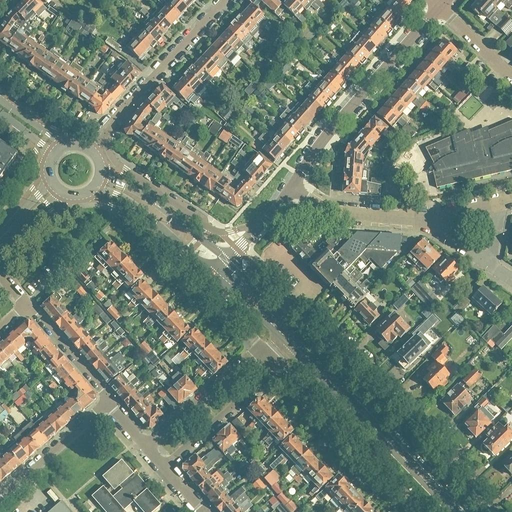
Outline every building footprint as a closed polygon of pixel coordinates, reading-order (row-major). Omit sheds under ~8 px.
[(46,9),(36,0),(23,0),(24,0),(22,2),(34,14),(38,18),(46,9)] [(187,9),(177,0),(165,0),(164,2),(167,5),(167,6),(179,17),(187,9)] [(195,0),(194,0),(177,0),(187,9),(195,0)] [(259,0),(260,1),(261,0),(246,0),(247,1),(248,2),(251,5),(252,5),(256,8),(259,5),(259,1),(258,0),(259,0)] [(281,5),(275,0),(261,0),(260,1),(273,13),(274,13),(278,16),(284,10),(280,6),(281,5)] [(302,8),(294,0),(286,0),(282,5),(295,16),(302,23),(305,19),(298,13),(302,8)] [(319,8),(310,0),(294,0),(302,8),(303,7),(306,10),(311,5),(316,10),(319,8)] [(398,0),(396,3),(404,10),(412,2),(411,1),(412,0),(411,0),(398,0)] [(511,28),(511,23),(495,8),(485,0),(478,0),(478,1),(476,1),(473,3),(474,6),(471,9),(477,15),(479,13),(486,18),(491,13),(500,20),(495,25),(506,35),(511,28)] [(511,6),(504,0),(485,0),(495,8),(500,3),(508,10),(511,6)] [(407,12),(404,10),(396,3),(395,1),(387,10),(399,21),(407,12)] [(26,23),(34,14),(22,2),(21,3),(18,6),(13,11),(20,18),(25,23),(26,23)] [(350,3),(348,6),(353,12),(356,9),(350,3)] [(98,4),(91,12),(95,16),(102,8),(98,4)] [(261,29),(268,20),(256,8),(252,5),(251,5),(243,13),(255,24),(259,28),(261,29)] [(179,17),(167,6),(159,14),(171,26),(179,17)] [(47,11),(56,17),(59,13),(50,7),(47,11)] [(387,10),(386,10),(384,13),(380,9),(375,16),(392,31),(393,30),(397,26),(396,25),(399,21),(387,10)] [(18,30),(25,23),(20,18),(13,11),(6,19),(5,21),(0,27),(0,41),(0,42),(0,41),(7,47),(14,38),(13,37),(18,30)] [(171,26),(159,14),(156,12),(152,16),(149,13),(146,17),(148,19),(147,19),(163,34),(171,26)] [(259,28),(255,24),(243,13),(240,17),(239,16),(235,20),(235,21),(252,37),(256,34),(261,29),(259,28)] [(88,15),(83,20),(87,23),(92,18),(88,15)] [(392,32),(392,31),(375,16),(375,15),(367,24),(368,25),(371,28),(383,39),(387,35),(388,36),(392,32)] [(85,24),(79,19),(77,22),(82,27),(85,24)] [(163,34),(147,19),(144,23),(147,26),(143,31),(156,44),(156,43),(157,43),(161,39),(159,38),(163,34)] [(72,21),(69,25),(78,32),(82,28),(72,21)] [(252,37),(235,21),(234,22),(233,21),(230,25),(231,27),(228,30),(248,49),(249,50),(252,47),(247,43),(252,37)] [(22,36),(24,34),(26,31),(31,34),(34,29),(30,26),(26,23),(25,23),(18,30),(13,37),(14,38),(7,47),(12,50),(12,52),(17,56),(28,40),(22,36)] [(94,28),(88,24),(84,30),(91,34),(94,28)] [(89,33),(82,28),(79,32),(86,37),(89,33)] [(383,39),(371,28),(363,37),(376,47),(383,39)] [(156,44),(143,31),(138,36),(130,29),(127,32),(135,39),(147,51),(150,47),(152,49),(156,45),(155,44),(156,44)] [(248,49),(228,30),(220,39),(232,50),(235,53),(241,47),(246,52),(248,49)] [(368,56),(376,47),(363,37),(359,33),(351,41),(368,56)] [(91,36),(86,42),(92,47),(97,41),(91,36)] [(27,63),(38,47),(34,44),(35,42),(29,38),(28,40),(17,56),(18,56),(18,58),(21,59),(22,59),(27,63)] [(122,49),(108,38),(104,43),(119,53),(122,49)] [(147,51),(135,39),(132,42),(129,39),(123,45),(139,60),(147,51)] [(212,47),(224,58),(227,61),(228,61),(230,63),(237,55),(235,53),(232,50),(220,39),(212,47)] [(450,58),(456,51),(443,40),(441,42),(440,42),(437,45),(438,47),(434,51),(454,69),(464,78),(473,68),(468,64),(463,69),(450,58)] [(368,56),(351,41),(343,50),(348,54),(361,66),(362,65),(366,61),(365,60),(368,56)] [(98,50),(104,54),(109,48),(102,44),(98,50)] [(37,70),(48,54),(44,51),(45,49),(40,45),(39,48),(38,47),(27,63),(28,64),(28,65),(31,67),(32,67),(33,68),(33,67),(37,70)] [(224,58),(212,47),(204,55),(216,66),(220,70),(228,62),(227,61),(224,58)] [(47,78),(60,59),(61,57),(51,50),(48,54),(37,70),(42,73),(42,75),(47,78)] [(280,51),(274,57),(279,62),(285,55),(280,51)] [(361,66),(348,54),(342,59),(332,51),(330,54),(352,74),(356,70),(357,71),(361,67),(361,66)] [(454,69),(434,51),(426,60),(438,71),(443,66),(451,73),(454,69)] [(352,74),(330,54),(328,56),(334,61),(334,62),(336,63),(335,64),(334,64),(330,69),(332,71),(346,83),(347,83),(351,79),(349,77),(352,74)] [(208,75),(216,66),(204,55),(196,64),(208,75)] [(57,84),(72,64),(68,61),(66,63),(60,59),(47,78),(51,81),(52,81),(57,84)] [(434,76),(438,71),(426,60),(418,69),(438,87),(441,83),(434,76)] [(67,92),(68,91),(78,76),(83,69),(73,62),(72,64),(57,84),(61,87),(62,88),(62,89),(65,91),(66,91),(67,92)] [(140,74),(127,63),(119,71),(132,83),(137,78),(137,77),(140,74)] [(104,75),(109,68),(104,64),(99,71),(104,75)] [(208,75),(196,64),(193,68),(191,66),(187,71),(188,71),(187,71),(201,84),(204,88),(212,79),(208,75)] [(438,87),(418,69),(410,78),(422,89),(427,84),(435,91),(438,87)] [(132,83),(119,71),(111,80),(116,85),(123,92),(132,83)] [(201,84),(187,71),(186,72),(182,76),(184,77),(180,81),(193,93),(197,96),(204,88),(201,84)] [(332,71),(324,80),(337,91),(341,87),(342,88),(346,84),(345,84),(346,83),(332,71)] [(337,91),(324,80),(321,77),(319,75),(311,84),(312,85),(316,88),(331,101),(331,100),(335,96),(334,95),(337,91)] [(78,98),(88,83),(78,76),(68,91),(72,94),(73,96),(75,98),(77,98),(78,98)] [(418,95),(422,89),(410,78),(402,87),(427,109),(430,105),(418,95)] [(268,80),(262,87),(267,91),(273,84),(268,80)] [(486,80),(474,93),(479,98),(491,85),(486,80)] [(193,93),(180,81),(172,89),(185,101),(193,93)] [(89,104),(95,96),(100,88),(96,85),(94,87),(88,83),(78,98),(82,102),(84,101),(89,104)] [(256,88),(251,83),(244,90),(249,95),(256,88)] [(101,115),(123,92),(116,85),(108,94),(107,94),(101,100),(95,96),(89,104),(96,109),(95,110),(97,114),(101,115)] [(184,106),(174,97),(162,85),(159,89),(158,88),(153,94),(166,106),(171,100),(172,100),(181,109),(184,106)] [(331,101),(316,88),(312,85),(307,90),(311,94),(308,97),(310,98),(322,109),(325,105),(326,106),(330,102),(331,101)] [(427,109),(402,87),(394,96),(406,108),(411,102),(419,109),(423,113),(427,109)] [(458,104),(466,96),(460,90),(452,99),(458,104)] [(166,106),(153,94),(145,103),(152,109),(156,113),(158,115),(158,114),(166,106)] [(402,113),(406,108),(394,96),(385,106),(406,124),(410,120),(402,113)] [(314,117),(322,109),(310,98),(302,107),(314,117)] [(146,128),(140,124),(146,116),(152,109),(145,103),(136,113),(132,118),(129,123),(128,124),(129,125),(125,131),(126,135),(131,135),(132,134),(138,139),(146,128)] [(229,109),(233,114),(239,108),(234,103),(229,109)] [(306,126),(314,117),(302,107),(298,103),(290,112),(293,115),(306,126)] [(248,118),(254,111),(246,105),(240,113),(245,117),(246,116),(248,118)] [(406,124),(385,106),(377,115),(392,128),(396,122),(403,128),(402,129),(407,134),(403,139),(405,140),(411,138),(416,133),(410,128),(406,124)] [(148,148),(160,130),(155,126),(156,124),(162,117),(158,114),(158,115),(156,113),(146,128),(138,139),(143,142),(144,145),(148,148)] [(226,113),(222,118),(227,122),(231,117),(226,113)] [(306,126),(293,115),(286,123),(300,136),(300,135),(300,136),(304,131),(303,130),(306,126)] [(229,131),(237,122),(231,117),(223,126),(229,131)] [(387,129),(375,118),(374,119),(374,118),(373,119),(371,119),(369,122),(368,124),(365,128),(378,139),(387,129)] [(300,136),(286,123),(283,121),(279,126),(272,120),(269,124),(278,132),(291,144),(294,140),(296,141),(299,137),(300,136)] [(437,188),(511,170),(511,121),(488,132),(488,134),(482,135),(478,135),(471,135),(469,129),(425,148),(434,166),(432,168),(431,170),(429,173),(433,172),(437,188)] [(211,127),(218,132),(222,126),(215,122),(211,127)] [(224,128),(218,137),(227,143),(233,134),(224,128)] [(378,139),(365,128),(363,131),(361,131),(358,134),(358,136),(358,137),(370,147),(378,139)] [(158,155),(171,137),(160,130),(148,148),(149,148),(149,150),(152,151),(153,151),(158,155)] [(168,162),(186,137),(189,134),(185,131),(179,139),(178,139),(177,141),(171,137),(158,155),(159,156),(159,157),(162,159),(163,159),(164,160),(165,159),(168,162)] [(291,144),(278,132),(279,133),(271,141),(271,142),(283,152),(291,144)] [(283,152),(271,142),(271,141),(263,134),(258,140),(266,146),(262,150),(275,161),(283,152)] [(178,170),(191,151),(185,147),(187,145),(186,144),(189,140),(186,137),(168,162),(173,165),(173,167),(178,170)] [(370,147),(358,137),(350,146),(348,146),(346,150),(362,157),(367,151),(369,152),(372,149),(370,147)] [(5,173),(7,170),(6,170),(17,155),(17,156),(18,155),(14,153),(0,143),(0,179),(3,175),(5,173)] [(184,173),(189,176),(201,158),(204,154),(194,147),(191,151),(178,170),(183,173),(184,173)] [(362,164),(362,157),(346,150),(344,154),(346,155),(345,168),(361,169),(363,169),(364,165),(362,164)] [(198,184),(211,166),(206,162),(211,156),(205,152),(204,154),(201,158),(189,176),(193,179),(192,179),(196,183),(197,183),(198,184)] [(271,166),(259,154),(251,163),(264,174),(265,173),(266,173),(268,171),(268,170),(269,169),(271,166)] [(264,174),(251,163),(243,172),(248,176),(249,177),(256,183),(260,179),(261,179),(263,177),(263,175),(264,175),(264,174)] [(204,188),(206,190),(208,190),(209,191),(221,173),(211,166),(198,184),(199,184),(203,187),(204,188)] [(386,176),(390,168),(384,166),(381,174),(386,176)] [(228,185),(239,169),(236,167),(231,175),(223,170),(221,173),(209,191),(213,194),(216,193),(220,197),(228,185)] [(369,171),(363,169),(361,169),(345,168),(344,168),(344,169),(343,170),(342,174),(344,176),(344,180),(360,181),(368,183),(369,171)] [(240,206),(241,201),(256,183),(249,177),(248,176),(243,172),(239,169),(228,185),(220,197),(229,203),(229,202),(236,207),(240,206)] [(371,183),(368,183),(360,181),(344,180),(343,186),(341,186),(341,190),(343,192),(343,193),(352,193),(352,195),(357,195),(358,194),(363,194),(365,196),(379,197),(380,185),(371,183)] [(318,235),(319,235),(318,231),(286,235),(284,241),(298,255),(306,247),(307,248),(311,245),(310,242),(312,242),(312,238),(318,238),(318,235)] [(362,254),(366,250),(380,235),(336,232),(325,243),(328,246),(328,247),(309,266),(330,288),(331,287),(346,270),(350,266),(359,258),(365,264),(369,260),(368,259),(362,254)] [(399,252),(401,237),(380,235),(366,250),(362,254),(368,259),(370,257),(380,268),(397,252),(399,252)] [(415,264),(430,249),(422,241),(407,256),(415,264)] [(112,244),(110,242),(94,258),(100,265),(96,268),(98,270),(118,251),(115,247),(115,245),(113,243),(112,244)] [(308,265),(328,246),(325,243),(323,242),(316,250),(311,245),(307,248),(306,247),(298,255),(308,265)] [(71,261),(78,252),(73,248),(66,256),(71,261)] [(425,271),(439,258),(430,249),(415,264),(416,265),(417,263),(425,271)] [(113,271),(126,259),(125,258),(126,256),(124,254),(122,255),(118,251),(98,270),(98,271),(95,274),(98,276),(105,269),(109,267),(113,271)] [(114,286),(134,267),(131,264),(131,262),(129,260),(127,260),(126,259),(113,271),(114,272),(111,275),(116,281),(112,284),(114,286)] [(452,276),(458,269),(448,259),(445,262),(443,259),(439,264),(437,262),(431,269),(437,274),(434,278),(440,284),(443,281),(448,285),(454,278),(452,276)] [(338,293),(358,274),(350,266),(346,270),(331,287),(332,287),(332,289),(332,290),(333,291),(334,291),(336,291),(338,293)] [(129,288),(142,276),(141,274),(142,273),(140,271),(138,271),(134,267),(114,286),(117,290),(121,286),(125,283),(129,288)] [(89,278),(81,269),(76,274),(84,283),(89,278)] [(346,301),(361,285),(357,281),(362,277),(358,274),(338,293),(342,297),(346,301)] [(81,287),(72,278),(68,282),(76,291),(81,287)] [(354,309),(368,294),(369,294),(365,289),(372,282),(368,278),(361,285),(346,301),(349,304),(349,306),(348,307),(350,309),(351,308),(353,308),(354,309)] [(415,284),(410,278),(404,284),(409,290),(415,284)] [(129,308),(149,289),(145,285),(145,283),(144,281),(142,282),(141,280),(128,293),(133,298),(130,301),(131,302),(127,306),(129,308)] [(86,286),(92,293),(97,288),(91,281),(86,286)] [(410,290),(421,301),(429,293),(419,282),(413,287),(410,290)] [(501,304),(482,287),(471,299),(490,316),(494,311),(495,312),(496,310),(501,304)] [(144,310),(157,297),(156,296),(156,294),(155,292),(153,293),(149,289),(129,308),(129,309),(122,316),(126,319),(133,312),(132,311),(136,307),(139,305),(144,310)] [(100,291),(95,296),(99,301),(105,296),(100,291)] [(48,315),(66,299),(64,296),(61,299),(56,293),(40,307),(48,315)] [(379,316),(374,312),(376,309),(371,305),(375,301),(368,294),(354,309),(356,312),(356,313),(358,315),(360,315),(365,321),(365,322),(367,324),(368,324),(370,326),(379,316)] [(404,294),(392,306),(397,311),(409,299),(404,294)] [(145,324),(165,305),(161,301),(161,299),(160,298),(158,298),(157,297),(144,310),(149,315),(147,319),(143,322),(145,324)] [(458,314),(469,302),(464,297),(452,309),(458,314)] [(55,324),(67,313),(64,309),(73,302),(69,298),(67,300),(66,299),(48,315),(55,324)] [(103,312),(96,305),(92,308),(98,316),(103,312)] [(160,326),(173,314),(172,312),(172,311),(170,309),(169,309),(165,305),(145,324),(149,328),(156,322),(160,326)] [(107,311),(116,321),(121,316),(112,306),(107,311)] [(99,316),(103,321),(107,317),(103,312),(99,316)] [(400,339),(409,330),(392,312),(376,327),(378,329),(375,332),(378,335),(376,336),(382,342),(379,344),(384,350),(398,336),(400,339)] [(63,332),(81,316),(79,313),(72,319),(67,313),(55,324),(63,332)] [(161,341),(181,322),(177,317),(177,316),(176,314),(174,315),(173,314),(160,326),(165,331),(162,334),(163,335),(159,339),(161,341)] [(463,321),(457,314),(451,320),(458,327),(463,321)] [(70,341),(82,330),(78,325),(84,319),(81,316),(63,332),(70,341)] [(32,330),(33,322),(30,319),(27,319),(21,324),(20,332),(18,334),(22,339),(24,338),(32,338),(35,341),(39,338),(32,330)] [(114,321),(110,324),(116,331),(119,328),(114,321)] [(51,344),(33,322),(32,330),(39,338),(35,341),(32,344),(32,347),(39,355),(51,344)] [(129,335),(133,331),(130,327),(134,323),(132,322),(124,330),(129,335)] [(176,343),(189,330),(187,328),(188,327),(186,325),(185,326),(181,322),(161,341),(164,344),(168,340),(169,341),(172,338),(176,343)] [(90,339),(85,334),(94,326),(91,323),(82,330),(70,341),(77,349),(90,339)] [(24,341),(22,339),(18,334),(20,332),(21,324),(6,338),(17,351),(24,344),(24,341)] [(511,326),(509,329),(503,336),(498,331),(493,326),(482,338),(487,344),(490,340),(501,350),(511,338),(511,326)] [(409,366),(427,349),(418,340),(426,333),(421,327),(413,335),(415,337),(397,354),(403,360),(398,364),(404,370),(409,366)] [(120,328),(116,332),(120,337),(124,333),(120,328)] [(182,357),(202,338),(198,333),(199,332),(197,330),(195,331),(194,329),(181,341),(186,346),(183,349),(184,351),(180,355),(182,357)] [(17,351),(6,338),(0,343),(0,349),(8,359),(14,354),(17,351)] [(197,358),(210,346),(209,345),(209,343),(208,341),(206,342),(202,338),(182,357),(185,359),(189,355),(190,357),(193,354),(197,358)] [(85,358),(103,342),(101,339),(95,344),(90,339),(77,349),(85,358)] [(126,339),(121,343),(124,347),(127,347),(131,344),(126,339)] [(92,366),(104,356),(100,350),(106,345),(103,342),(85,358),(92,366)] [(139,347),(147,355),(152,350),(144,342),(139,347)] [(47,364),(59,353),(51,344),(39,355),(42,358),(47,364)] [(449,374),(441,366),(447,361),(443,357),(449,351),(448,350),(449,349),(444,344),(443,345),(442,345),(431,356),(435,361),(426,370),(429,373),(422,380),(433,391),(438,386),(441,389),(448,382),(445,379),(449,374)] [(198,373),(218,354),(214,350),(215,348),(213,347),(211,347),(210,346),(197,358),(202,363),(200,367),(196,371),(198,373)] [(149,361),(155,355),(151,351),(145,357),(149,361)] [(175,364),(182,357),(180,355),(179,353),(175,356),(171,351),(167,355),(175,364)] [(55,373),(67,362),(59,353),(47,364),(55,373)] [(100,375),(122,355),(119,353),(109,361),(104,356),(92,366),(100,375)] [(119,373),(115,368),(127,358),(124,354),(122,356),(122,355),(100,375),(107,384),(119,373)] [(213,375),(227,363),(225,361),(225,360),(224,358),(222,358),(218,354),(198,373),(201,376),(208,370),(213,375)] [(196,389),(177,366),(175,364),(167,355),(163,358),(173,369),(174,369),(178,373),(172,378),(175,382),(188,397),(189,396),(190,397),(192,395),(193,393),(196,389)] [(177,366),(185,359),(182,357),(175,364),(177,366)] [(63,382),(75,371),(67,362),(55,373),(63,382)] [(158,367),(152,373),(157,378),(163,372),(158,367)] [(469,388),(481,376),(474,369),(462,381),(457,386),(461,389),(465,384),(469,388)] [(94,393),(75,371),(63,382),(70,390),(72,390),(75,388),(79,384),(86,392),(94,393)] [(117,395),(135,379),(132,375),(126,380),(121,375),(109,385),(109,386),(117,395)] [(125,404),(137,393),(131,387),(138,381),(135,379),(117,395),(125,404)] [(188,397),(175,382),(170,387),(166,385),(161,380),(159,382),(179,405),(183,401),(185,401),(186,400),(187,398),(188,397)] [(48,387),(52,392),(58,386),(54,382),(48,387)] [(22,388),(26,392),(32,387),(28,383),(22,388)] [(96,398),(96,395),(94,393),(86,392),(79,384),(75,388),(78,391),(77,399),(76,400),(81,406),(83,404),(89,405),(96,398)] [(461,389),(457,386),(440,402),(455,416),(471,400),(461,389)] [(28,391),(24,394),(27,399),(32,395),(28,391)] [(10,397),(14,402),(20,397),(16,392),(10,397)] [(151,397),(147,392),(141,397),(137,393),(125,404),(133,413),(151,397)] [(176,406),(174,402),(167,394),(163,398),(171,408),(173,410),(177,407),(176,406)] [(20,397),(14,402),(18,407),(27,399),(23,395),(20,397)] [(154,406),(156,404),(151,397),(133,413),(141,422),(156,408),(154,406)] [(251,421),(268,406),(264,402),(264,400),(263,399),(262,398),(261,397),(246,409),(252,415),(248,418),(251,421)] [(74,417),(89,405),(83,404),(81,406),(76,400),(74,398),(71,398),(64,405),(74,417)] [(482,409),(488,403),(484,399),(478,404),(480,407),(482,409)] [(506,412),(511,406),(511,403),(509,400),(502,408),(506,412)] [(465,424),(469,428),(468,430),(469,431),(469,434),(471,436),(474,436),(475,437),(490,423),(480,413),(483,410),(482,409),(480,407),(478,404),(474,408),(478,411),(465,424)] [(74,417),(64,405),(54,413),(65,425),(74,417)] [(151,429),(164,418),(162,414),(166,411),(162,406),(158,410),(156,408),(141,422),(147,429),(151,429)] [(263,426),(276,414),(275,413),(275,412),(274,410),(271,410),(268,406),(251,421),(252,422),(248,425),(250,428),(254,424),(255,425),(259,422),(263,426)] [(0,422),(9,415),(5,411),(0,414),(0,422)] [(65,425),(54,413),(45,420),(56,433),(65,425)] [(263,440),(265,442),(271,436),(271,435),(284,422),(280,419),(280,417),(279,415),(277,415),(276,414),(263,426),(269,433),(263,440)] [(56,433),(45,420),(42,417),(33,425),(36,428),(47,441),(56,433)] [(246,429),(237,418),(232,423),(241,433),(246,429)] [(271,436),(265,442),(269,446),(275,440),(279,443),(292,431),(291,430),(291,428),(289,426),(287,426),(284,422),(271,435),(271,436)] [(33,425),(32,423),(23,431),(27,436),(38,449),(47,441),(36,428),(33,425)] [(249,448),(229,425),(224,428),(222,428),(220,430),(221,432),(220,433),(231,445),(236,441),(237,442),(242,445),(246,450),(249,448)] [(509,442),(511,438),(511,427),(509,425),(504,430),(498,425),(486,436),(489,439),(482,445),(482,447),(481,448),(482,450),(482,451),(484,452),(485,452),(488,452),(489,451),(494,457),(510,442),(509,442)] [(231,445),(220,433),(219,434),(217,433),(215,435),(215,437),(211,440),(231,463),(234,461),(229,456),(227,451),(226,450),(231,445)] [(38,449),(27,436),(18,444),(29,457),(38,449)] [(278,464),(299,444),(296,440),(296,438),(294,436),(292,436),(291,436),(278,448),(283,453),(269,467),(272,470),(278,464)] [(29,457),(18,444),(16,441),(7,449),(9,452),(20,464),(29,457)] [(289,460),(294,465),(307,452),(306,451),(306,449),(305,448),(302,447),(299,444),(278,464),(281,467),(286,462),(289,460)] [(191,480),(217,457),(220,454),(214,448),(200,461),(194,455),(183,465),(182,470),(191,480)] [(20,464),(9,452),(0,459),(11,472),(20,464)] [(307,452),(294,465),(290,468),(297,475),(293,478),(294,480),(315,461),(311,457),(311,455),(310,453),(308,453),(307,452)] [(511,455),(502,465),(503,466),(503,468),(505,470),(507,470),(511,475),(511,455)] [(212,475),(209,471),(213,467),(212,466),(219,460),(217,457),(191,480),(198,488),(212,475)] [(11,472),(0,459),(0,477),(2,480),(11,472)] [(250,463),(256,469),(260,466),(254,460),(250,463)] [(124,511),(123,510),(134,502),(142,511),(152,511),(160,505),(147,490),(148,488),(137,476),(131,481),(128,478),(133,474),(121,461),(102,477),(108,483),(113,478),(122,489),(112,497),(103,486),(91,496),(104,511),(124,511)] [(310,481),(323,469),(322,468),(322,466),(320,464),(318,464),(315,461),(294,480),(298,484),(306,477),(310,481)] [(246,463),(237,470),(242,475),(250,468),(246,463)] [(260,467),(256,470),(264,479),(268,475),(260,467)] [(311,497),(331,477),(327,473),(327,471),(326,469),(323,469),(310,481),(315,487),(308,494),(311,497)] [(206,496),(230,475),(227,472),(223,475),(218,470),(212,475),(198,488),(206,496)] [(264,479),(271,487),(274,485),(277,483),(269,474),(268,475),(264,479)] [(225,494),(228,492),(224,487),(233,479),(230,475),(206,496),(213,505),(225,494)] [(331,499),(333,497),(347,484),(345,483),(346,482),(344,480),(342,479),(338,475),(315,497),(319,501),(321,501),(327,495),(331,499)] [(266,488),(258,480),(252,485),(256,490),(259,494),(266,488)] [(278,495),(284,490),(277,483),(274,485),(271,487),(278,495)] [(342,506),(355,493),(351,488),(351,487),(349,485),(348,485),(347,484),(333,497),(342,506)] [(219,511),(218,511),(220,511),(243,493),(248,489),(244,485),(229,498),(225,494),(213,505),(219,511)] [(58,499),(50,490),(46,493),(54,502),(58,499)] [(249,501),(243,493),(220,511),(236,511),(249,501)] [(352,511),(364,502),(362,500),(362,499),(360,497),(359,496),(355,493),(342,506),(338,509),(341,511),(352,511)] [(289,502),(281,494),(277,498),(285,506),(289,502)] [(281,505),(273,496),(266,502),(274,511),(281,505)] [(71,511),(61,501),(47,511),(71,511)] [(244,511),(252,505),(249,501),(236,511),(244,511)] [(293,511),(298,508),(291,501),(285,506),(289,511),(293,511)] [(86,502),(82,505),(87,511),(91,507),(86,502)] [(370,511),(372,510),(370,508),(370,507),(369,505),(367,505),(364,502),(352,511),(370,511)]
